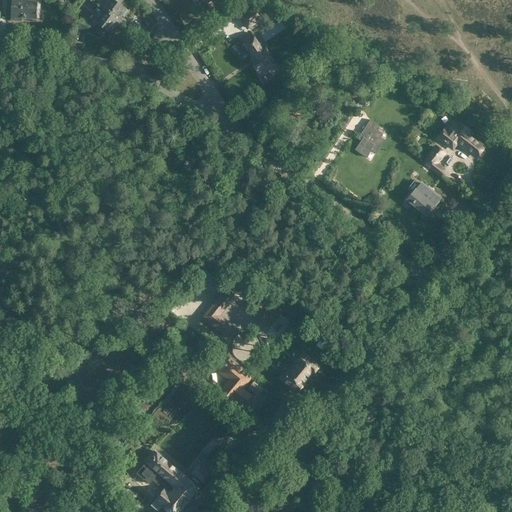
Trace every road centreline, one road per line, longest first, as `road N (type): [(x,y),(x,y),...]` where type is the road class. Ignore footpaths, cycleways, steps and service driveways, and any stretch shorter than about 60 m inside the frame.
road 1 (unclassified): [(236,511),(425,280)]
road 2 (residential): [(425,280),(231,123)]
road 3 (track): [(435,502),(292,445)]
road 4 (unclassified): [(425,280),(511,174)]
road 5 (residential): [(130,70),(0,49)]
